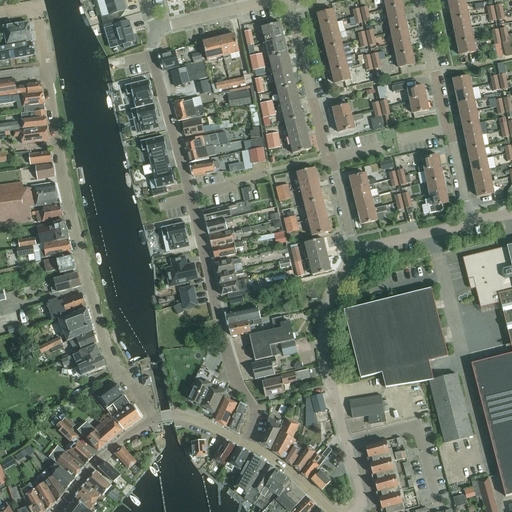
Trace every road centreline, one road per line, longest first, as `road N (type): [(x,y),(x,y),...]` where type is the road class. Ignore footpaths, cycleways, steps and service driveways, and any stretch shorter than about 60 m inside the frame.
road 1 (residential): [(246,443),(254,416),(223,337),(150,45),(155,30)]
road 2 (residential): [(152,420),(106,350),(65,191),(38,24)]
road 3 (residential): [(353,511),(363,498),(325,340),(327,308),(355,253)]
road 4 (residential): [(355,253),(288,0)]
road 5 (residential): [(470,221),(418,0)]
road 6 (residential): [(56,511),(97,461),(152,420)]
road 7 (residential): [(155,30),(279,0)]
